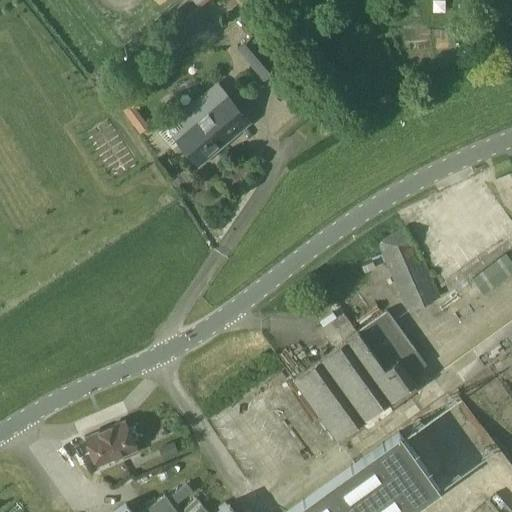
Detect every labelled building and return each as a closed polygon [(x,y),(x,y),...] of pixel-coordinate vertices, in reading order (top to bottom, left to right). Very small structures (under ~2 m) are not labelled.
[(253,33),(245,40),(236,47),(263,80),(280,66),(253,33)] [(249,121),(225,92),(214,80),(157,128),(172,146),(179,141),(199,164),(249,121)] [(408,311),(441,296),(423,257),(422,257),(405,226),(377,242),(408,311)] [(332,342),(355,329),(342,307),(319,320),(332,342)] [(335,438),(414,381),(410,374),(426,363),(414,347),(387,309),(358,330),(357,330),(292,377),(335,438)] [(96,463),(136,446),(125,418),(85,435),(96,463)] [(402,511),(439,486),(398,430),(283,511),(234,511),(228,503),(215,511),(209,511),(202,504),(192,511),(178,511),(165,494),(140,511),(132,511),(126,503),(112,511),(402,511)]
